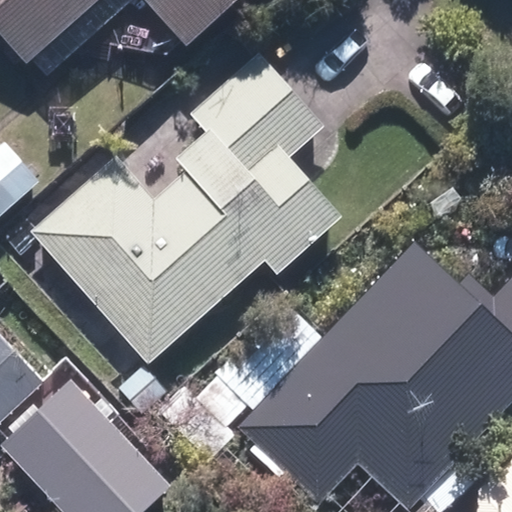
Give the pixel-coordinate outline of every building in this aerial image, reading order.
[(0,0),(0,55),(19,76),(102,0),(136,0),(182,50),(236,0),(0,0)] [(181,169),(152,195),(120,159),(31,238),(143,365),(232,286),(263,259),(281,281),(345,224),(290,162),(328,129),(259,51),(186,115),(204,136),(175,162),(181,169)] [(0,225),(43,184),(3,143),(0,146),(0,225)] [(409,511),(511,404),(511,278),(490,301),(465,277),(455,287),(411,245),(235,428),(317,507),(359,463),(409,511)] [(0,428),(47,385),(0,334),(0,428)] [(148,511),(170,492),(70,385),(2,448),(62,511),(148,511)] [(511,511),(511,462),(479,492),(477,511),(511,511)]
